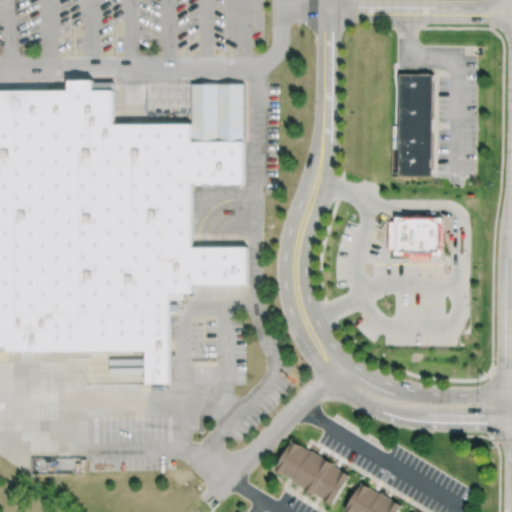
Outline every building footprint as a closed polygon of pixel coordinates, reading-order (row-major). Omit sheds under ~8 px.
[(400,73),(399,176),(433,177),(434,74),(400,73)] [(0,90),(68,90),(68,80),(94,80),(94,90),(113,90),(113,123),(190,123),(190,141),(245,141),(245,184),(192,185),(192,247),(248,246),(248,283),(193,284),(193,293),(171,293),(171,382),(145,382),(144,351),(0,351),(0,90)] [(190,123),(190,141),(245,141),(244,83),(190,83),(190,123)] [(390,221),(389,251),(396,251),(396,256),(406,256),(406,257),(410,257),(410,261),(431,261),(431,257),(435,257),(443,257),(443,252),(444,252),(444,222),(444,218),(440,218),(440,217),(435,217),(435,219),(431,219),(431,216),(414,216),(411,216),(407,216),(400,216),(400,218),(396,218),(396,221),(390,221)] [(311,450),(307,448),(292,439),(274,467),(283,473),(289,477),(293,479),(311,450)] [(332,463),(333,462),(319,453),(311,449),(311,450),(293,479),(296,481),(295,482),(300,485),(306,489),(306,488),(313,493),(314,492),(332,463)] [(314,492),(319,495),(325,499),(325,498),(332,503),(350,474),(337,466),(332,463),(314,492)] [(368,511),(380,493),(376,490),(361,481),(344,510),(347,511),(368,511)] [(368,511),(397,511),(402,504),(388,496),(381,491),(380,493),(368,511)]
